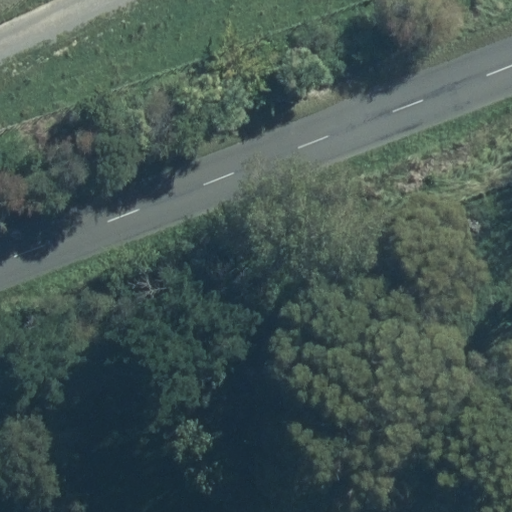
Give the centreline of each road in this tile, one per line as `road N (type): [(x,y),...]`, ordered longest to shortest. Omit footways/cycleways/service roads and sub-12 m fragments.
road 1 (unclassified): [(0,271),(511,70)]
road 2 (unknown): [(0,55),(150,0)]
